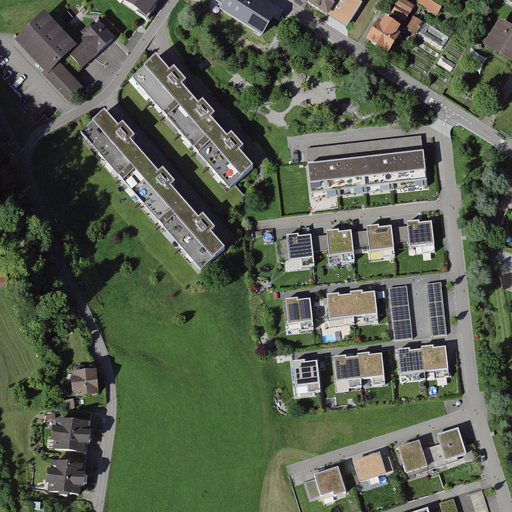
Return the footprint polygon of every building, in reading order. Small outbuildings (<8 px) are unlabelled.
[(145,20),(159,0),(123,0),(122,3),(145,20)] [(220,12),(260,37),(276,12),(256,0),(227,0),(225,4),(220,12)] [(339,0),(307,0),(306,3),(328,17),(339,0)] [(411,0),(401,0),(392,14),(406,23),(418,4),(411,0)] [(445,6),(435,0),(422,0),(419,6),(438,18),(445,6)] [(74,51),(43,18),(12,46),(69,107),(85,92),(60,64),(63,62),(77,76),(113,43),(99,28),(91,36),(74,51)] [(379,18),(366,43),(389,54),(402,29),(379,18)] [(417,39),(424,25),(413,20),(406,34),(417,39)] [(511,27),(500,20),(483,47),(511,64),(511,27)] [(128,76),(227,190),(251,169),(153,55),(128,76)] [(75,126),(201,274),(225,254),(98,106),(75,126)] [(423,155),(308,169),(311,191),(426,177),(423,155)] [(432,221),(420,222),(419,220),(407,221),(408,226),(409,242),(410,246),(435,243),(432,221)] [(392,225),(379,227),(379,224),(367,226),(367,231),(369,246),(370,251),(394,248),(394,243),(392,228),(392,225)] [(394,243),(409,242),(408,226),(392,228),(394,243)] [(352,230),(339,231),(339,229),(327,230),(327,235),(329,251),(329,255),(354,253),(354,248),(352,233),(352,230)] [(369,246),(367,231),(352,233),(354,248),(369,246)] [(311,234),(299,236),(299,233),(286,235),(289,260),(314,257),(313,252),(312,237),(311,234)] [(329,251),(327,235),(312,237),(313,252),(329,251)] [(431,337),(447,335),(441,282),(425,284),(431,337)] [(389,288),(395,341),(413,339),(407,286),(389,288)] [(354,316),(378,314),(375,291),(363,292),(363,290),(351,291),(351,294),(354,316)] [(329,319),(354,316),(351,294),(339,295),(339,293),(327,294),(329,319)] [(288,324),(313,321),(311,298),(298,300),(298,297),(286,299),(288,324)] [(446,346),(434,347),(433,345),(421,346),(421,349),(424,371),(448,369),(446,346)] [(400,373),(424,371),(421,349),(410,350),(410,347),(398,349),(400,373)] [(382,353),(370,354),(369,352),(358,353),(358,356),(361,378),(385,376),(382,353)] [(336,381),(361,378),(358,356),(346,357),(346,355),(334,356),(336,381)] [(296,385),(320,382),(318,360),(305,362),(305,359),(293,361),(296,385)] [(85,366),(73,367),(74,376),(71,377),(72,391),(76,391),(76,395),(99,393),(97,369),(85,370),(85,366)] [(92,425),(52,420),(48,451),(88,456),(92,425)] [(440,445),(431,448),(438,468),(448,464),(447,460),(457,456),(463,455),(467,453),(465,447),(458,427),(437,434),(440,445)] [(428,471),(438,468),(431,448),(422,450),(419,440),(398,447),(407,473),(427,466),(428,471)] [(463,455),(465,462),(475,459),(470,445),(465,447),(467,453),(463,455)] [(380,452),(353,461),(360,483),(368,480),(378,477),(387,474),(382,459),(380,452)] [(382,459),(387,474),(394,471),(389,457),(382,459)] [(84,466),(47,463),(44,494),(82,497),(84,466)] [(408,477),(428,471),(427,466),(407,473),(408,477)] [(346,493),(338,467),(314,475),(315,480),(321,497),(333,493),(334,497),(346,493)] [(368,480),(370,486),(380,483),(378,477),(368,480)] [(311,501),(321,497),(315,480),(305,483),(311,501)] [(439,504),(442,511),(458,511),(454,499),(439,504)]
